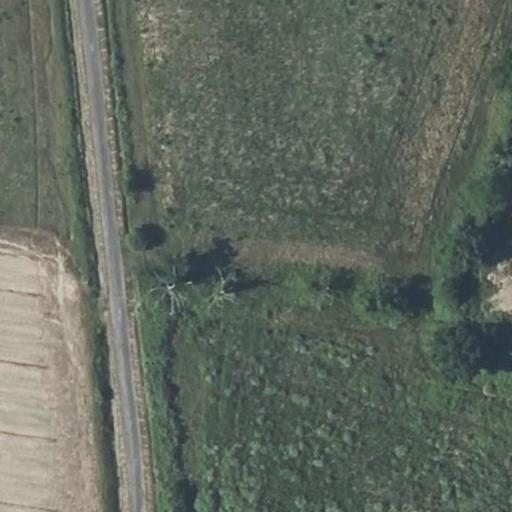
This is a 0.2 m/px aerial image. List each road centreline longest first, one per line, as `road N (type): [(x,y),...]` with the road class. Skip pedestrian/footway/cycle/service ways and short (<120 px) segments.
road 1 (track): [(92,511),(39,0)]
road 2 (unclassified): [(83,0),(135,511)]
road 3 (track): [(113,259),(189,251),(369,259),(421,291),(436,322)]
road 4 (track): [(241,251),(287,314),(348,334),(408,331),(474,311),(496,295),(511,264)]
road 5 (track): [(511,30),(416,287)]
road 6 (track): [(156,255),(129,0)]
